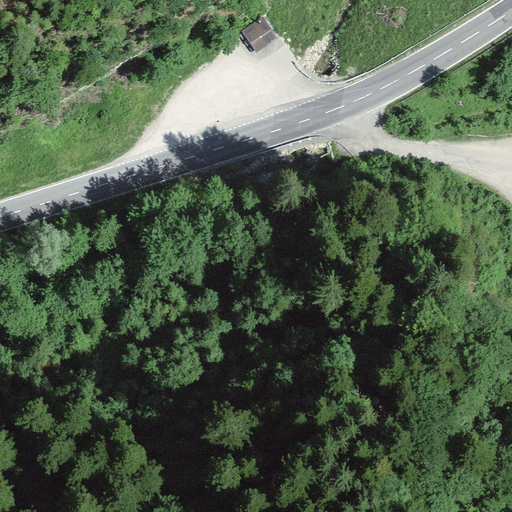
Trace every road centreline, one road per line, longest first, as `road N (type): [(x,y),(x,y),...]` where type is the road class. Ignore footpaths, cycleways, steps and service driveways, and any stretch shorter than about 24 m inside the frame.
road 1 (secondary): [(511,8),(342,105),(0,217)]
road 2 (track): [(212,511),(354,415),(398,415)]
road 3 (track): [(342,105),(406,158),(511,162)]
